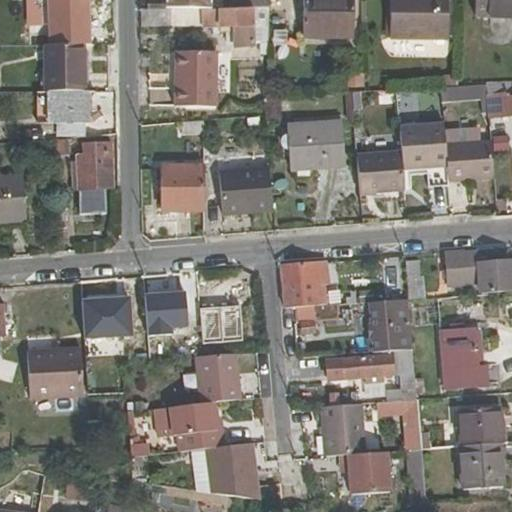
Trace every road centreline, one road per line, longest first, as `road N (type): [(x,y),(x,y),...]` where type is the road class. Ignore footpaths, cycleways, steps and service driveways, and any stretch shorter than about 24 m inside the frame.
road 1 (residential): [(133,263),(127,0)]
road 2 (residential): [(511,234),(266,253)]
road 3 (residential): [(266,253),(286,452)]
road 4 (residential): [(266,253),(133,263)]
road 5 (residential): [(133,263),(0,272)]
